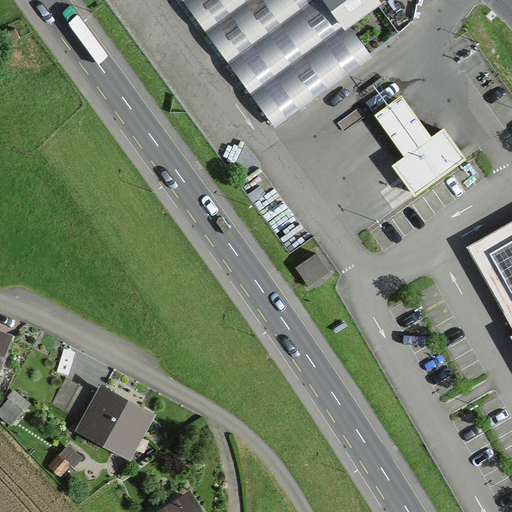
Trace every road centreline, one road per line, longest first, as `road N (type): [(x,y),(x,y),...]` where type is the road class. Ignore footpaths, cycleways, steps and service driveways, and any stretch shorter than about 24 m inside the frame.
road 1 (primary): [(52,0),(292,331),(408,511)]
road 2 (unclassified): [(0,301),(242,435),(303,511)]
